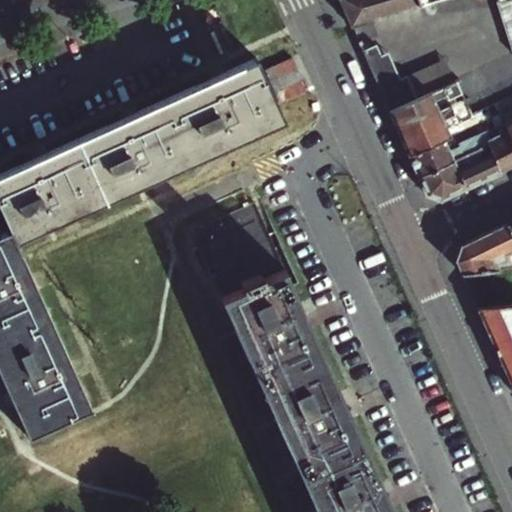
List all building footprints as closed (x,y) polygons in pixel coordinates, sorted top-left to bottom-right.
[(511,0),(340,0),(351,25),(430,0),(496,0),(511,43),(511,0)] [(404,89),(399,79),(392,63),(385,66),(380,55),(375,44),(363,50),(390,110),(416,98),(411,86),(404,89)] [(387,51),(380,55),(385,66),(392,63),(387,51)] [(283,98),(309,88),(296,55),(270,66),(283,98)] [(286,121),(258,57),(0,174),(0,207),(10,229),(0,233),(0,379),(26,439),(90,411),(17,244),(286,121)] [(406,76),(399,79),(404,89),(411,86),(406,76)] [(443,101),(437,89),(416,98),(390,110),(398,127),(451,103),(449,99),(443,101)] [(473,117),(464,97),(451,103),(398,127),(407,148),(473,117)] [(503,111),(500,112),(511,136),(511,97),(500,103),(503,111)] [(511,165),(511,136),(500,112),(491,116),(494,122),(491,123),(493,128),(489,130),(493,139),(488,141),(489,144),(494,153),(502,171),(511,165)] [(491,116),(483,119),(486,125),(482,128),(484,132),(489,130),(493,128),(491,123),(494,122),(491,116)] [(456,132),(476,123),(473,117),(407,148),(409,154),(456,132)] [(420,176),(427,193),(442,199),(502,171),(494,153),(485,157),(480,148),(489,144),(488,141),(493,139),(489,130),(484,132),(461,143),(466,155),(420,176)] [(461,143),(456,132),(409,154),(420,176),(466,155),(461,143)] [(290,277),(257,204),(193,233),(199,244),(208,266),(318,511),(394,511),(377,472),(335,379),(290,277)] [(511,267),(511,234),(507,223),(462,244),(457,259),(463,273),(511,267)] [(511,304),(479,308),(488,327),(511,324),(511,304)] [(497,348),(511,346),(511,324),(488,327),(497,348)] [(509,374),(511,373),(511,346),(497,348),(509,374)]
